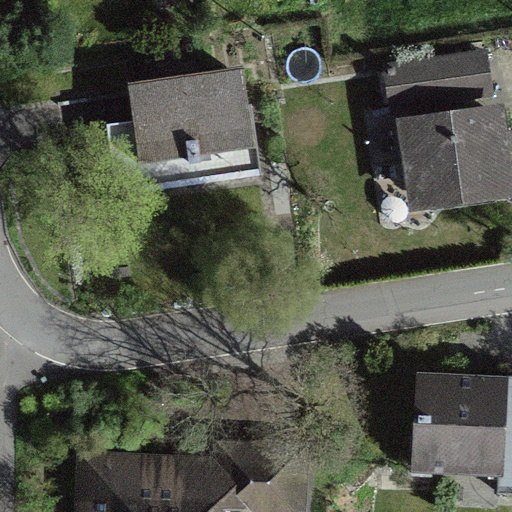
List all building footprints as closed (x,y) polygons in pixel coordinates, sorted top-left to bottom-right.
[(390,117),(481,106),(474,52),(375,64),(382,118),(390,117)] [(238,73),(122,87),(134,187),(250,173),(238,73)] [(481,106),(390,117),(401,204),(502,192),(491,105),(481,106)] [(511,375),(511,374),(410,372),(407,471),(496,473),(495,491),(511,491),(511,375)] [(221,460),(70,452),(67,511),(291,511),(295,443),(222,440),(221,460)]
